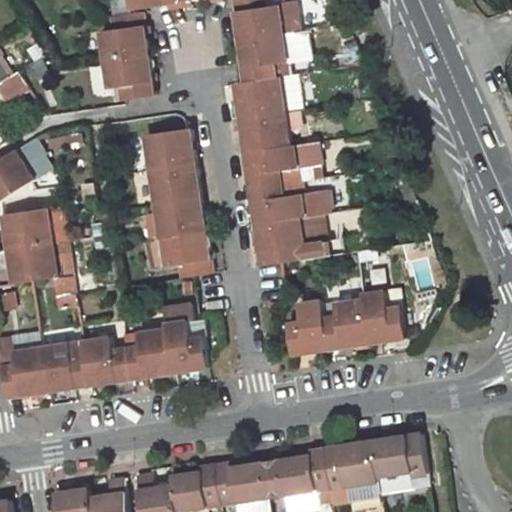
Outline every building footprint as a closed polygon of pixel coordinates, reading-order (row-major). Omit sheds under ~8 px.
[(242,0),(248,38),(292,32),(288,2),(276,4),(275,0),(242,0)] [(111,58),(156,52),(151,12),(118,17),(120,27),(107,29),(111,58)] [(292,32),(296,62),(312,60),(307,30),(292,32)] [(248,38),(255,81),(288,77),(292,76),(298,75),(296,62),(292,32),(248,38)] [(162,95),(156,52),(111,58),(116,87),(128,85),(131,99),(162,95)] [(32,67),(41,81),(55,73),(46,58),(32,67)] [(251,117),(296,110),(296,107),(299,107),(297,93),(294,94),(292,76),(288,77),(255,81),(246,82),(251,117)] [(296,110),(251,117),(255,152),(301,145),(299,128),(302,128),(300,114),(297,115),(296,110)] [(157,135),(159,152),(156,152),(158,167),(161,166),(162,169),(207,163),(202,129),(157,135)] [(301,145),(255,152),(260,188),(309,181),(308,169),(331,165),(328,141),(301,145)] [(0,205),(38,182),(36,179),(39,176),(32,165),(29,168),(19,152),(0,163),(0,205)] [(166,203),(212,197),(207,163),(162,169),(162,173),(159,174),(161,188),(164,188),(166,203)] [(309,181),(260,188),(265,224),(310,218),(338,214),(334,189),(311,193),(309,181)] [(171,238),(217,232),(212,197),(166,203),(169,223),(165,224),(167,236),(171,236),(171,238)] [(51,211),(5,217),(10,250),(55,243),(55,240),(59,239),(57,230),(54,231),(51,211)] [(265,224),(270,265),(291,262),(335,256),(333,244),(314,246),(310,218),(265,224)] [(222,272),(217,232),(171,238),(175,267),(188,265),(190,277),(222,272)] [(353,241),(333,244),(335,256),(354,253),(353,241)] [(15,285),(60,278),(58,261),(62,261),(59,247),(56,247),(55,243),(10,250),(15,285)] [(379,346),(417,341),(413,308),(398,310),(396,294),(372,298),(372,302),(379,346)] [(379,346),(372,302),(344,306),(346,318),(333,320),(338,352),(379,346)] [(338,352),(333,320),(330,304),(309,307),(311,323),(298,325),(302,357),(338,352)] [(199,340),(197,324),(202,324),(199,305),(171,310),(174,330),(180,376),(217,371),(212,338),(199,340)] [(180,376),(174,330),(146,334),(148,348),(135,349),(140,382),(180,376)] [(140,382),(135,349),(122,351),(120,338),(91,342),(93,355),(98,388),(140,382)] [(98,388),(93,355),(79,357),(77,344),(49,348),(55,394),(98,388)] [(13,400),(55,394),(49,348),(20,352),(6,354),(13,400)] [(434,438),(385,445),(389,479),(422,474),(423,480),(440,477),(434,438)] [(343,491),(390,484),(389,479),(385,445),(337,452),(343,491)] [(293,499),(343,491),(337,452),(321,454),(322,459),(288,464),(293,499)] [(236,507),(283,500),(278,466),(246,470),(245,464),(229,467),(236,507)] [(278,466),(283,500),(293,499),(288,464),(278,466)] [(190,511),(201,511),(236,507),(229,467),(213,469),(215,475),(185,479),(187,489),(190,511)] [(190,511),(187,489),(168,491),(166,475),(151,478),(155,511),(190,511)] [(141,511),(137,480),(119,482),(121,498),(105,500),(107,511),(141,511)] [(71,511),(107,511),(105,500),(104,490),(68,495),(71,511)] [(0,511),(26,511),(25,502),(0,505),(0,511)]
